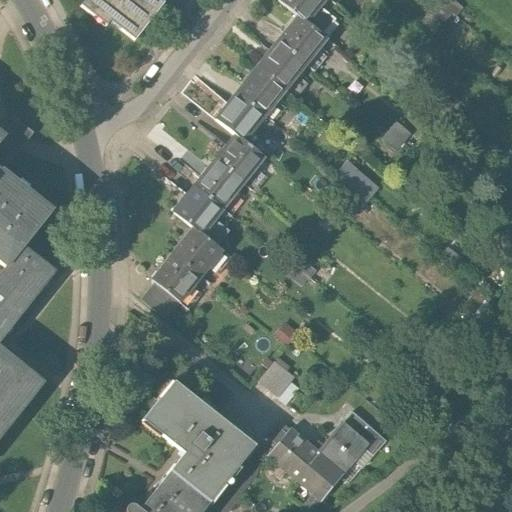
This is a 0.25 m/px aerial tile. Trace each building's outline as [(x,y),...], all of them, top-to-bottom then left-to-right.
[(84,0),(79,7),(106,27),(110,22),(134,41),(162,6),(154,0),(84,0)] [(305,25),(325,0),(278,0),(277,2),(297,19),(305,25)] [(297,19),(276,45),(304,67),(325,41),(305,25),(297,19)] [(276,45),(255,70),(283,93),(304,67),(276,45)] [(255,70),(235,96),(262,118),(283,93),(255,70)] [(241,144),(262,118),(235,96),(214,122),(234,138),(241,144)] [(391,129),(381,143),(394,153),(405,139),(391,129)] [(234,138),(213,164),(242,187),(263,161),(241,144),(234,138)] [(222,212),(242,187),(213,164),(193,189),(222,212)] [(0,264),(7,270),(0,279),(0,341),(53,276),(22,251),(53,213),(3,173),(1,176),(0,175),(0,264)] [(368,187),(353,175),(339,194),(362,211),(368,202),(361,196),(368,187)] [(201,238),(222,212),(193,189),(172,214),(192,230),(201,238)] [(192,230),(172,256),(200,279),(220,253),(201,238),(192,230)] [(511,236),(507,232),(497,244),(511,255),(511,236)] [(459,261),(447,250),(440,259),(452,270),(459,261)] [(179,304),(200,279),(172,256),(151,282),(154,284),(177,303),(179,304)] [(308,281),(314,273),(295,258),(288,267),(308,281)] [(139,302),(162,321),(177,303),(154,284),(139,302)] [(0,438),(41,387),(0,353),(0,438)] [(273,364),(256,385),(285,407),(297,391),(289,384),(293,380),(273,364)] [(186,457),(172,474),(211,505),(255,450),(175,385),(144,423),(186,457)] [(341,425),(317,455),(342,476),(367,446),(341,425)] [(310,511),(312,511),(342,476),(317,455),(289,432),(267,458),(313,496),(304,506),(310,511)] [(172,474),(142,511),(143,511),(205,511),(211,505),(172,474)]
